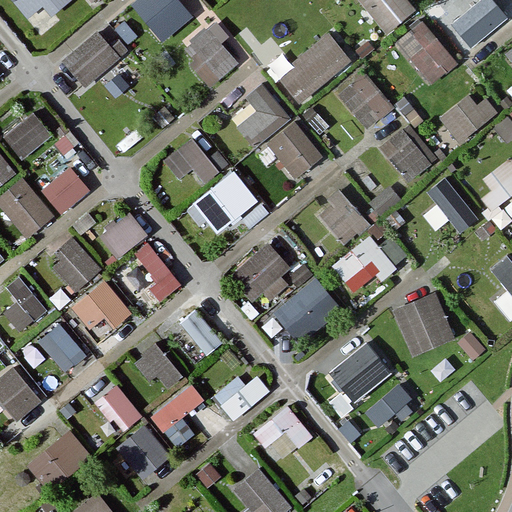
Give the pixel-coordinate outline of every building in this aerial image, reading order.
[(11,0),(26,18),(42,5),(51,16),(70,0),(11,0)] [(176,0),(137,0),(132,5),(163,42),(192,19),(176,0)] [(408,0),(363,0),(387,29),(414,7),(408,0)] [(490,0),(484,0),(453,25),(471,47),(506,19),(490,0)] [(123,20),(116,27),(129,41),(136,34),(123,20)] [(193,41),(185,47),(195,58),(190,62),(210,85),(239,60),(219,37),(225,32),(217,22),(208,30),(205,26),(191,38),(193,41)] [(397,42),(431,84),(456,64),(422,22),(397,42)] [(298,64),(282,77),(299,97),(349,56),(329,32),(294,60),(298,64)] [(98,33),(65,61),(85,85),(126,50),(120,43),(112,49),(98,33)] [(367,39),(357,48),(363,55),(373,46),(367,39)] [(339,93),(367,126),(392,104),(364,71),(339,93)] [(119,72),(106,83),(116,95),(129,84),(119,72)] [(263,82),(247,95),(258,109),(238,125),(255,146),(291,116),(263,82)] [(405,95),(397,101),(405,113),(413,107),(405,95)] [(511,100),(508,95),(500,101),(506,107),(511,102),(511,100)] [(469,96),(441,119),(460,142),(496,112),(485,100),(477,107),(469,96)] [(166,106),(155,115),(164,124),(174,115),(166,106)] [(413,107),(405,113),(414,125),(422,119),(413,107)] [(32,114),(4,136),(22,158),(49,136),(32,114)] [(507,141),(511,137),(511,123),(508,118),(496,127),(507,141)] [(295,120),(269,141),(296,174),(322,153),(295,120)] [(64,123),(54,131),(59,138),(69,130),(64,123)] [(409,123),(381,146),(408,180),(437,157),(409,123)] [(139,125),(116,144),(123,152),(145,134),(139,125)] [(69,130),(59,138),(54,142),(64,153),(80,140),(71,128),(69,130)] [(193,136),(165,158),(180,176),(192,165),(207,183),(222,171),(209,155),(193,136)] [(440,147),(435,151),(443,161),(448,156),(440,147)] [(218,148),(209,155),(222,171),(231,164),(218,148)] [(0,153),(0,186),(16,173),(0,153)] [(511,162),(510,159),(483,179),(493,192),(483,200),(491,210),(511,194),(511,162)] [(452,162),(448,165),(452,170),(456,167),(452,162)] [(70,168),(42,192),(60,214),(88,190),(70,168)] [(236,168),(188,206),(200,221),(208,216),(218,229),(248,205),(250,207),(256,203),(235,176),(239,172),(236,168)] [(23,177),(0,195),(0,204),(27,238),(54,216),(23,177)] [(428,193),(459,232),(477,218),(445,179),(428,193)] [(390,184),(369,201),(375,208),(380,214),(401,197),(390,184)] [(339,186),(328,196),(332,201),(319,212),(345,242),(359,230),(360,232),(365,227),(371,222),(380,214),(375,208),(366,216),(339,186)] [(89,212),(73,223),(80,232),(96,220),(89,212)] [(117,257),(146,235),(129,214),(116,224),(114,221),(104,228),(108,232),(101,237),(117,257)] [(391,227),(380,214),(371,222),(365,227),(370,232),(375,239),(391,227)] [(490,219),(477,229),(483,237),(496,227),(490,219)] [(370,232),(333,263),(346,279),(368,261),(381,278),(397,265),(395,263),(379,243),(375,239),(370,232)] [(390,234),(379,243),(395,263),(406,253),(390,234)] [(73,237),(56,253),(63,261),(55,268),(77,293),(103,270),(73,237)] [(268,242),(229,279),(251,303),(262,292),(271,302),(287,287),(280,280),(293,268),(268,242)] [(147,243),(135,253),(158,282),(150,288),(160,301),(181,284),(147,243)] [(112,255),(104,261),(109,266),(116,260),(112,255)] [(511,262),(507,256),(491,269),(508,291),(495,301),(510,320),(511,317),(511,262)] [(305,264),(289,278),(296,287),(313,274),(305,264)] [(316,276),(275,309),(298,339),(340,306),(316,276)] [(20,278),(8,288),(19,301),(5,312),(20,332),(46,311),(20,278)] [(104,281),(72,308),(90,329),(105,317),(115,329),(133,314),(104,281)] [(61,287),(50,297),(60,308),(71,299),(61,287)] [(394,310),(412,356),(454,339),(436,293),(394,310)] [(195,310),(180,322),(207,355),(222,343),(195,310)] [(59,325),(39,341),(66,372),(85,355),(59,325)] [(469,332),(458,343),(473,359),(484,348),(469,332)] [(154,343),(140,355),(142,357),(135,364),(148,380),(156,373),(168,387),(181,376),(154,343)] [(366,344),(330,373),(353,402),(389,373),(366,344)] [(229,348),(221,355),(233,367),(241,360),(229,348)] [(453,370),(444,360),(431,371),(440,381),(453,370)] [(13,368),(0,379),(0,400),(17,420),(40,401),(13,368)] [(269,392),(257,378),(246,387),(238,377),(214,397),(234,421),(269,392)] [(142,416),(117,384),(95,402),(110,421),(114,418),(124,430),(142,416)] [(192,384),(151,416),(177,448),(194,434),(181,418),(204,400),(192,384)] [(399,384),(366,412),(379,426),(396,412),(402,419),(411,411),(405,404),(411,398),(399,384)] [(340,391),(329,399),(342,414),(352,406),(340,391)] [(69,401),(60,408),(67,417),(76,409),(69,401)] [(288,405),(252,431),(274,460),(310,434),(288,405)] [(349,418),(338,427),(350,441),(361,432),(349,418)] [(394,420),(386,427),(390,433),(399,426),(394,420)] [(144,426),(117,448),(143,478),(170,456),(144,426)] [(70,432),(28,466),(49,491),(91,457),(70,432)] [(210,465),(197,475),(207,487),(220,477),(210,465)] [(259,467),(234,487),(254,511),(284,511),(292,506),(259,467)] [(18,472),(16,477),(18,482),(22,485),(28,483),(30,478),(28,473),(23,471),(18,472)] [(305,487),(296,494),(303,502),(311,495),(305,487)] [(112,511),(98,494),(74,511),(112,511)] [(59,511),(51,500),(42,506),(46,511),(59,511)]
